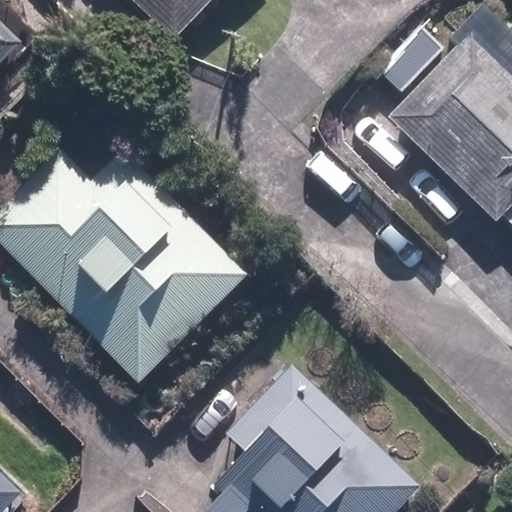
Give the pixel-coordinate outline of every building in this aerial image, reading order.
[(138,0),(187,49),(235,0),(138,0)] [(0,102),(8,95),(0,87),(0,84),(36,46),(0,12),(0,102)] [(404,121),(511,225),(511,21),(505,15),(404,121)] [(0,226),(0,232),(157,387),(265,278),(140,155),(106,190),(71,155),(0,226)] [(418,511),(437,493),(310,369),(242,438),(261,456),(228,489),(238,500),(226,511),(418,511)] [(0,511),(10,511),(26,497),(0,472),(0,511)]
